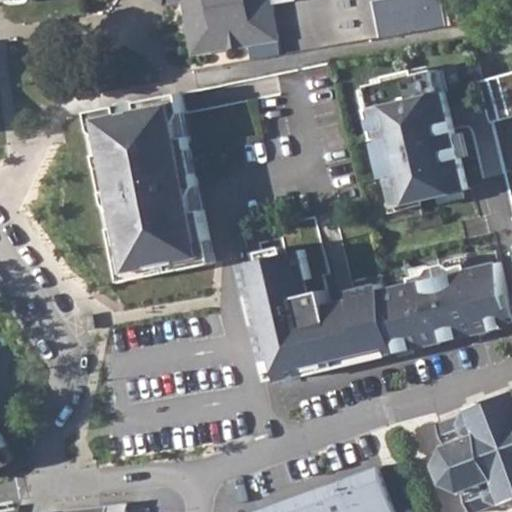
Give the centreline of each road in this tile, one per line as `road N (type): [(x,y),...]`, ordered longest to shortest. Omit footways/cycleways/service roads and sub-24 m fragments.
road 1 (residential): [(203,472),(511,374)]
road 2 (residential): [(42,487),(63,338),(0,245)]
road 3 (residential): [(203,472),(42,487)]
